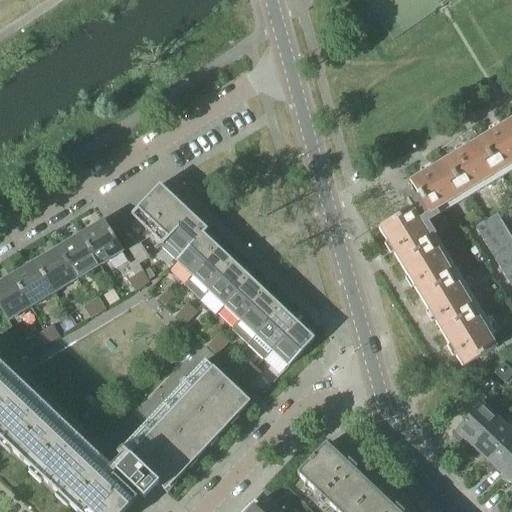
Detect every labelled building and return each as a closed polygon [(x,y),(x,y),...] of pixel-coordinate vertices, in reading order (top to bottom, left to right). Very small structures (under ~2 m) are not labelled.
[(511,120),(477,141),(498,175),(511,166),(511,120)] [(477,141),(443,161),(464,195),(498,175),(477,141)] [(409,182),(412,187),(429,216),(464,195),(443,161),(409,182)] [(130,216),(162,246),(190,216),(159,186),(130,216)] [(378,230),(386,244),(421,224),(419,222),(429,216),(412,187),(410,189),(409,187),(409,188),(399,194),(403,201),(402,201),(403,201),(405,200),(406,202),(411,210),(378,230)] [(493,200),(499,211),(509,205),(503,195),(493,200)] [(511,241),(496,215),(475,228),(494,261),(511,290),(511,241)] [(175,262),(176,263),(206,231),(190,216),(162,246),(163,247),(165,244),(179,258),(175,262)] [(103,222),(80,236),(99,267),(122,253),(103,222)] [(386,244),(399,266),(434,246),(421,224),(386,244)] [(176,263),(192,278),(218,250),(203,236),(207,232),(206,231),(176,263)] [(80,236),(57,250),(76,281),(99,267),(80,236)] [(128,251),(133,259),(144,252),(139,245),(128,251)] [(399,266),(420,300),(455,280),(434,246),(399,266)] [(57,250),(34,264),(53,295),(76,281),(57,250)] [(192,278),(208,293),(234,265),(218,250),(192,278)] [(133,259),(135,263),(136,262),(138,266),(148,259),(144,252),(133,259)] [(128,267),(134,277),(142,273),(138,266),(136,262),(135,263),(128,267)] [(34,264),(12,277),(30,308),(53,295),(34,264)] [(208,293),(223,308),(249,280),(234,265),(208,293)] [(142,273),(134,277),(141,288),(148,284),(142,273)] [(30,308),(12,277),(0,284),(0,310),(7,322),(30,308)] [(141,288),(134,277),(127,282),(134,293),(141,288)] [(223,308),(239,323),(265,295),(249,280),(223,308)] [(420,300),(441,335),(476,314),(455,280),(420,300)] [(158,301),(164,307),(173,298),(167,292),(158,301)] [(239,323),(255,338),(281,310),(265,295),(239,323)] [(97,300),(90,304),(97,315),(104,311),(97,300)] [(97,315),(90,304),(83,309),(89,319),(97,315)] [(187,305),(181,311),(191,320),(197,314),(187,305)] [(255,338),(271,353),(297,325),(281,310),(255,338)] [(191,320),(181,311),(175,318),(185,326),(191,320)] [(476,314),(441,335),(461,369),(496,348),(476,314)] [(297,325),(271,353),(287,368),(314,341),(297,325)] [(52,327),(45,332),(51,343),(59,338),(52,327)] [(51,343),(45,332),(37,336),(44,347),(51,343)] [(219,335),(213,341),(222,350),(228,344),(219,335)] [(222,350),(213,341),(207,348),(216,356),(222,350)] [(505,384),(511,378),(511,376),(511,372),(503,364),(493,374),(505,385),(505,384)] [(251,365),(245,371),(254,380),(260,374),(251,365)] [(229,426),(227,424),(224,421),(232,413),(235,416),(236,417),(249,404),(212,369),(127,459),(128,459),(115,473),(144,501),(157,487),(160,489),(162,487),(170,479),(173,482),(174,483),(187,469),(186,468),(182,465),(190,457),(194,460),(193,460),(195,461),(208,447),(207,446),(206,446),(203,443),(211,435),(214,438),(216,439),(229,426)] [(254,380),(245,371),(239,378),(248,386),(254,380)] [(0,442),(73,511),(125,511),(137,501),(113,478),(109,482),(0,379),(0,442)] [(462,440),(471,449),(497,420),(481,405),(450,437),(458,445),(462,440)] [(475,461),(483,468),(511,436),(511,433),(497,420),(471,449),(479,457),(475,461)] [(494,471),(503,479),(511,469),(511,436),(483,468),(490,475),(494,471)] [(297,477),(333,511),(354,511),(373,492),(361,481),(353,474),(356,471),(347,463),(345,466),(325,447),(312,461),(297,477)] [(507,491),(511,495),(511,469),(503,479),(511,487),(507,491)] [(354,511),(400,511),(395,507),(392,511),(373,492),(354,511)]
